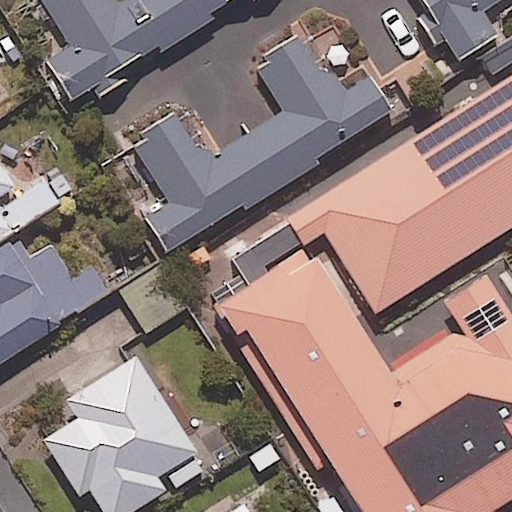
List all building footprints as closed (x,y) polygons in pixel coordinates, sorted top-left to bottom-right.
[(126,70),(237,0),(122,0),(113,6),(109,0),(41,0),(68,43),(46,57),(74,102),(93,91),(95,95),(129,74),(126,70)] [(420,0),(454,57),(496,33),(481,7),(493,0),(420,0)] [(342,92),(304,31),(255,61),(285,110),(209,158),(180,112),(132,142),(167,197),(143,212),(166,249),(243,200),(246,205),(313,162),(311,158),(391,108),(370,75),(342,92)] [(511,73),(285,215),(291,224),(233,260),(248,284),(268,272),(265,267),(302,244),(303,246),(323,234),(372,312),(511,225),(511,73)] [(0,190),(11,183),(0,165),(0,235),(58,199),(45,178),(0,205),(0,190)] [(29,255),(16,236),(0,245),(0,358),(106,289),(89,263),(71,275),(49,242),(29,255)] [(248,284),(213,306),(317,471),(331,462),(361,511),(511,511),(511,317),(485,274),(444,299),(465,334),(455,332),(389,373),(318,257),(310,261),(302,249),(268,272),(248,284)] [(187,303),(161,263),(118,289),(144,330),(187,303)] [(124,511),(203,462),(134,355),(65,399),(76,416),(43,437),(77,490),(85,485),(103,511),(124,511)] [(248,511),(243,502),(226,511),(248,511)]
